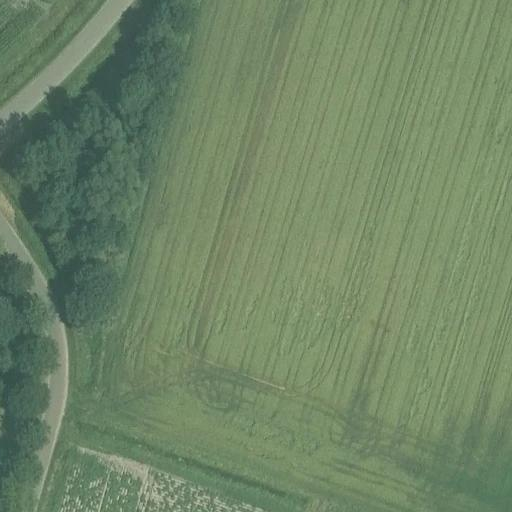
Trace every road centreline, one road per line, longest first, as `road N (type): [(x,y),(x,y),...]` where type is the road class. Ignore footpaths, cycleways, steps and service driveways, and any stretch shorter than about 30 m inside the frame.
road 1 (unclassified): [(28,511),(60,401),(61,339),(0,226)]
road 2 (unclassified): [(0,127),(123,0)]
